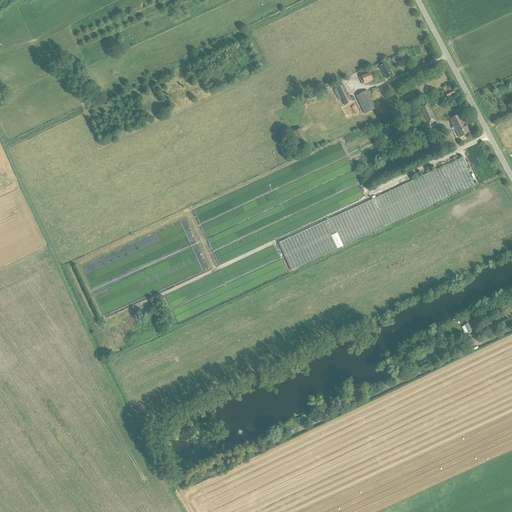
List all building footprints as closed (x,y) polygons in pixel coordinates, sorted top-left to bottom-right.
[(380,66),(386,79),(393,75),(386,62),(380,66)] [(359,77),(362,83),(372,79),(369,72),(359,77)] [(341,98),(344,105),(355,100),(353,96),(350,98),(344,85),(334,90),(339,100),(341,98)] [(447,98),(455,94),(452,89),(449,91),(448,90),(444,92),(447,98)] [(356,95),(365,113),(376,108),(367,90),(356,95)] [(420,106),(429,124),(436,121),(426,102),(420,106)] [(450,120),(454,127),(455,126),(460,137),(469,133),(460,114),(450,120)] [(396,122),(404,138),(412,135),(405,118),(396,122)] [(291,133),(295,143),(300,151),(309,147),(300,129),(291,133)] [(278,243),(291,270),(343,246),(384,227),(419,211),(448,197),(474,185),(462,158),(435,170),(405,184),(373,199),(375,197),(375,196),(372,197),(372,198),(371,198),(372,200),(331,218),(278,243)] [(469,323),(463,326),(467,333),(472,331),(469,323)]
